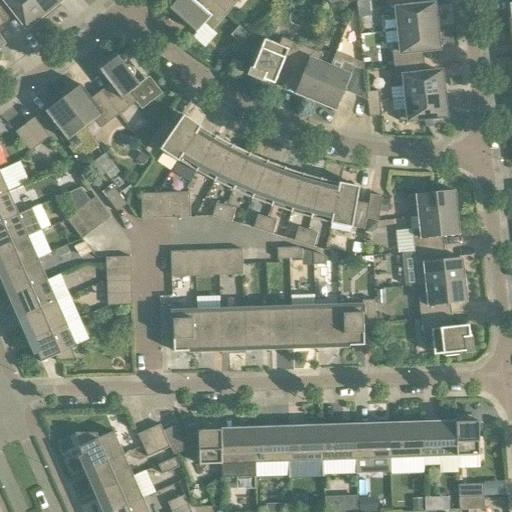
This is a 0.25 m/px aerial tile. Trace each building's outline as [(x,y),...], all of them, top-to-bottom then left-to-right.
[(47,17),(32,0),(0,0),(0,17),(5,24),(17,16),(26,27),(25,28),(26,29),(31,25),(34,28),(47,17)] [(32,0),(47,17),(60,7),(57,4),(62,0),(32,0)] [(212,31),(227,15),(210,0),(207,0),(201,8),(191,0),(177,0),(169,10),(177,17),(177,22),(179,26),(184,28),(188,27),(196,34),(204,24),(212,31)] [(210,0),(227,15),(240,0),(210,0)] [(413,8),(411,0),(386,0),(388,16),(380,17),(382,34),(399,32),(436,28),(433,5),(413,8)] [(370,1),(357,3),(359,18),(371,17),(370,1)] [(394,67),(419,64),(417,52),(438,50),(436,28),(399,32),(400,44),(391,45),(394,67)] [(234,36),(241,43),(248,36),(241,29),(234,36)] [(292,71),(302,47),(282,39),(279,47),(264,41),(261,50),(259,48),(252,65),(254,66),(250,77),(264,83),(265,82),(274,86),(282,66),(292,71)] [(316,103),(330,68),(319,63),(322,55),(302,47),(292,71),(303,75),(295,94),(316,103)] [(104,96),(118,116),(136,102),(130,94),(140,86),(134,78),(135,73),(133,69),(129,66),(124,66),(118,57),(100,71),(113,89),(104,96)] [(420,75),(419,64),(394,67),(396,88),(391,89),(392,100),(406,99),(443,95),(441,73),(420,75)] [(368,102),(367,93),(364,71),(358,69),(354,79),(330,68),(316,103),(336,111),(344,92),(368,102)] [(118,116),(104,96),(94,103),(81,86),(63,99),(85,129),(95,121),(101,129),(104,127),(113,120),(118,116)] [(367,93),(368,102),(369,118),(381,117),(379,92),(367,93)] [(443,95),(406,99),(407,111),(399,112),(400,122),(446,118),(443,95)] [(76,136),(85,129),(63,99),(45,113),(74,150),(82,144),(76,136)] [(160,151),(177,163),(199,127),(184,117),(174,129),(165,123),(150,144),(160,151)] [(50,138),(34,119),(25,126),(40,146),(50,138)] [(30,153),(40,146),(25,126),(15,133),(30,153)] [(195,174),(216,137),(215,138),(200,129),(200,128),(199,127),(177,163),(195,174)] [(195,174),(214,184),(233,146),(232,146),(232,147),(216,138),(217,137),(216,137),(195,174)] [(214,184),(232,192),(250,154),(249,154),(249,155),(233,147),(233,146),(214,184)] [(105,152),(95,160),(112,182),(122,174),(105,152)] [(232,192),(251,201),(267,162),(266,162),(250,155),(250,154),(232,192)] [(142,155),(137,162),(144,167),(149,160),(142,155)] [(251,201),(271,208),(285,169),(284,168),(284,169),(268,163),(268,162),(267,162),(251,201)] [(271,208),(291,215),(303,175),(302,174),(302,175),(285,170),(286,169),(285,169),(271,208)] [(0,197),(9,193),(0,173),(0,197)] [(291,215),(311,220),(321,180),(320,181),(303,176),(304,175),(303,175),(291,215)] [(311,220),(330,225),(339,185),(322,181),(322,180),(321,180),(311,220)] [(369,205),(356,203),(359,188),(339,184),(339,185),(330,225),(352,229),(352,228),(364,230),(366,220),(369,205)] [(117,213),(127,206),(111,186),(102,193),(117,213)] [(86,206),(91,202),(81,189),(67,195),(75,214),(76,213),(91,233),(101,226),(86,206)] [(418,206),(419,218),(456,214),(454,192),(408,197),(409,207),(418,206)] [(0,223),(18,216),(9,193),(0,197),(0,223)] [(153,195),(154,220),(166,220),(165,194),(153,195)] [(165,194),(166,220),(178,219),(177,194),(165,194)] [(189,194),(177,194),(178,219),(190,219),(189,194)] [(141,195),(142,220),(154,220),(153,195),(141,195)] [(378,223),(380,211),(382,200),(382,198),(370,196),(369,205),(366,220),(378,223)] [(110,218),(95,198),(91,202),(86,206),(101,226),(110,218)] [(382,200),(380,211),(388,212),(390,201),(382,200)] [(212,218),(222,220),(225,207),(216,204),(212,218)] [(235,209),(225,207),(222,220),(232,223),(235,209)] [(67,221),(82,240),(91,233),(76,213),(75,214),(67,221)] [(411,231),(414,253),(439,250),(438,239),(459,236),(456,214),(419,218),(420,230),(411,231)] [(0,249),(28,238),(18,216),(0,223),(0,249)] [(253,229),(263,232),(267,219),(258,216),(253,229)] [(277,222),(267,219),(263,232),(273,235),(277,222)] [(367,223),(365,233),(372,233),(377,229),(378,224),(367,223)] [(294,242),(304,245),(308,231),(298,228),(294,242)] [(317,234),(308,231),(304,245),(313,248),(317,234)] [(38,260),(28,238),(0,249),(0,269),(2,275),(38,260)] [(354,244),(352,253),(361,254),(363,245),(354,244)] [(290,260),(289,249),(277,249),(277,261),(290,260)] [(289,249),(290,260),(302,259),(302,250),(296,249),(289,249)] [(425,273),(426,285),(464,281),(461,259),(440,261),(439,250),(414,253),(416,274),(425,273)] [(219,276),(218,251),(206,252),(207,277),(219,276)] [(218,251),(219,276),(231,276),(230,251),(218,251)] [(243,275),(242,265),(242,251),(230,251),(231,276),(243,275)] [(195,277),(194,252),(182,253),(183,278),(195,277)] [(206,252),(194,252),(195,277),(207,277),(206,252)] [(170,253),(171,278),(183,278),(182,253),(170,253)] [(326,265),(326,263),(326,257),(313,254),(314,266),(326,265)] [(106,259),(106,271),(131,270),(131,258),(106,259)] [(47,281),(38,260),(2,275),(12,297),(47,281)] [(132,282),(131,270),(106,271),(107,283),(132,282)] [(57,303),(47,281),(12,297),(22,319),(57,303)] [(464,281),(426,285),(427,297),(419,298),(421,320),(446,317),(445,306),(466,304),(464,281)] [(132,294),(132,282),(107,283),(107,295),(132,294)] [(385,291),(375,291),(376,305),(385,305),(385,291)] [(132,306),(132,294),(107,295),(108,307),(132,306)] [(362,306),(339,307),(340,347),(364,347),(363,327),(375,327),(374,301),(362,302),(362,306)] [(67,326),(57,303),(22,319),(31,341),(67,326)] [(340,347),(339,307),(315,308),(317,348),(340,347)] [(198,352),(196,312),(173,313),(173,308),(160,308),(161,334),(173,333),(174,353),(198,352)] [(317,348),(315,308),(291,309),(293,349),(315,348),(316,353),(317,353),(317,348)] [(269,350),(268,309),(244,310),(245,351),(268,350),(268,354),(270,354),(269,350)] [(293,349),(291,309),(268,309),(269,350),(293,349)] [(245,351),(244,310),(220,311),(221,352),(221,356),(222,356),(222,351),(245,351)] [(221,352),(220,311),(196,312),(198,352),(221,352)] [(448,328),(446,317),(421,320),(424,342),(432,341),(434,356),(443,355),(443,357),(461,356),(461,353),(472,352),(471,336),(469,336),(468,326),(448,328)] [(77,348),(67,326),(31,341),(41,363),(57,357),(58,361),(58,362),(79,362),(79,360),(77,348)] [(455,417),(455,423),(456,423),(457,457),(479,457),(478,422),(472,423),(472,416),(455,417)] [(423,458),(457,457),(456,423),(455,423),(434,424),(422,424),(423,458)] [(199,465),(221,465),(220,431),(222,431),(222,424),(204,425),(204,432),(198,432),(199,465)] [(391,473),(391,459),(423,458),(422,424),(389,426),(390,473),(391,473)] [(160,426),(138,435),(143,447),(165,437),(163,432),(160,426)] [(357,474),(390,473),(389,426),(355,427),(356,460),(357,474)] [(175,427),(163,432),(165,437),(170,448),(173,456),(185,450),(175,427)] [(356,460),(355,427),(321,428),(322,462),(356,460)] [(322,462),(321,428),(288,429),(289,463),(322,462)] [(255,464),(289,463),(288,429),(254,430),(255,464)] [(254,430),(222,431),(220,431),(221,465),(222,479),(256,478),(255,464),(254,430)] [(88,470),(123,455),(113,433),(98,439),(97,436),(97,434),(76,434),(75,436),(80,447),(78,448),(88,470)] [(165,437),(143,447),(147,458),(170,448),(165,437)] [(98,493),(133,477),(123,455),(88,470),(98,493)] [(162,475),(179,468),(175,459),(158,466),(162,475)] [(106,511),(113,511),(143,499),(133,477),(98,493),(106,511)] [(458,486),(459,499),(484,498),(484,485),(458,486)] [(168,504),(171,511),(173,511),(188,505),(184,496),(168,504)] [(328,511),(342,511),(342,498),(328,498),(328,511)] [(373,511),(373,498),(359,498),(359,511),(373,511)] [(484,510),(484,498),(459,499),(459,511),(484,510)] [(113,511),(148,511),(143,499),(113,511)] [(414,502),(414,510),(423,510),(423,501),(414,502)]
